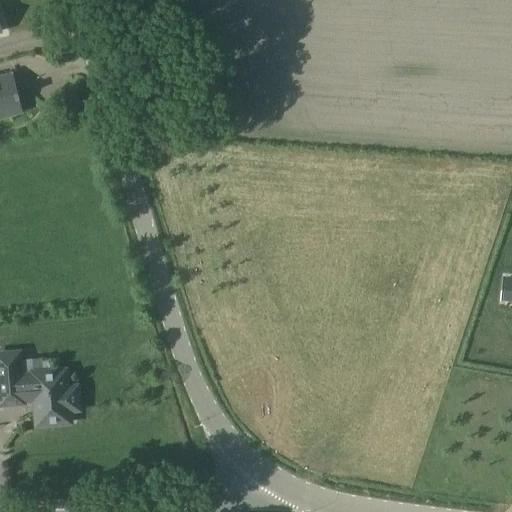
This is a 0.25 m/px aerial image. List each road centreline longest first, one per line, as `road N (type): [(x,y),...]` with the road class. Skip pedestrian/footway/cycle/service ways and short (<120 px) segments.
road 1 (tertiary): [(266,479),(208,417),(74,0)]
road 2 (unclassified): [(146,511),(222,504),(266,479)]
